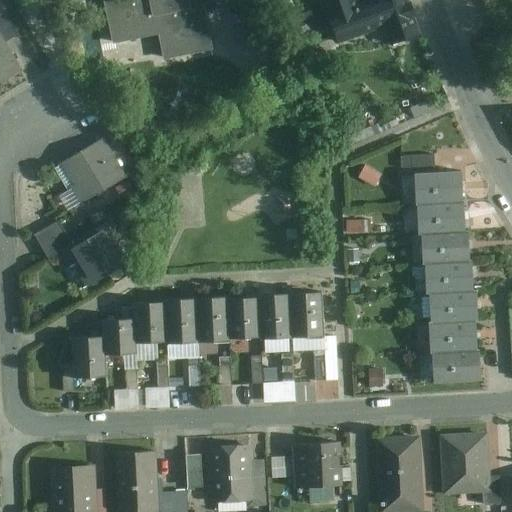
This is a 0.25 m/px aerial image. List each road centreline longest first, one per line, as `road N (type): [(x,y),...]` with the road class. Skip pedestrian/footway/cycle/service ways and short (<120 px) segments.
road 1 (residential): [(511,402),(13,427)]
road 2 (residential): [(50,112),(3,145),(13,427)]
